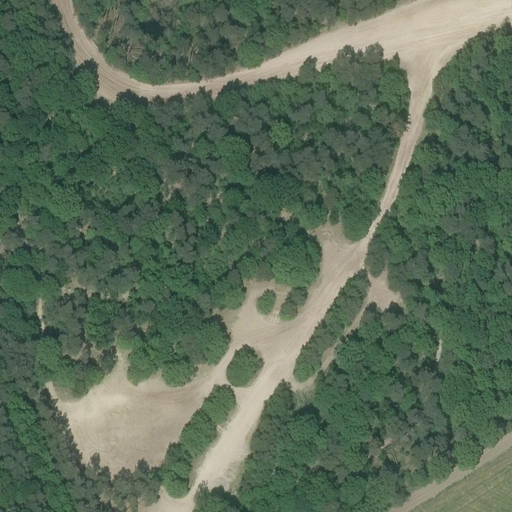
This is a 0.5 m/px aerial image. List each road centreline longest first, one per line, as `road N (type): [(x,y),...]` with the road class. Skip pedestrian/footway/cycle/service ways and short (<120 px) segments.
road 1 (track): [(201,511),(285,358),(382,223),(449,0)]
road 2 (track): [(59,0),(90,58),(131,90),(186,96),(499,0)]
road 3 (track): [(392,511),(511,435)]
road 4 (unclassified): [(49,511),(0,402)]
